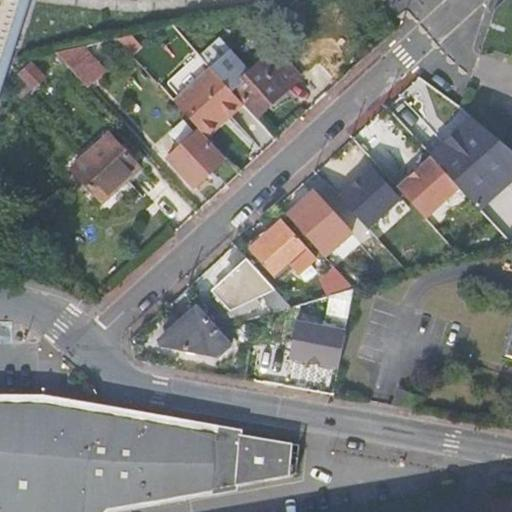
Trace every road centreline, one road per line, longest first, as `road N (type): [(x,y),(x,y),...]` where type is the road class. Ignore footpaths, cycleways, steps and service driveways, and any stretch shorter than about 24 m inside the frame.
road 1 (residential): [(467,0),(86,345)]
road 2 (residential): [(511,451),(159,389),(103,368),(86,345)]
